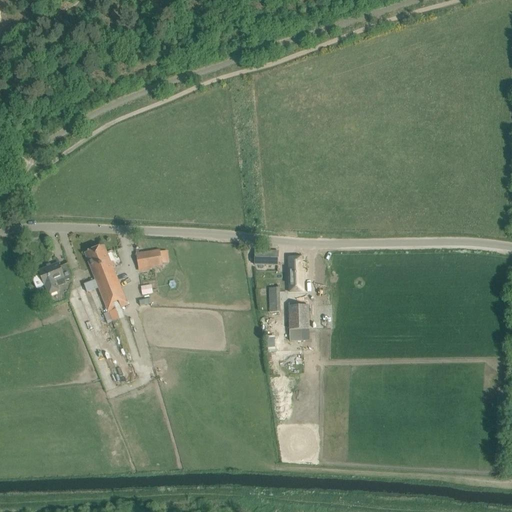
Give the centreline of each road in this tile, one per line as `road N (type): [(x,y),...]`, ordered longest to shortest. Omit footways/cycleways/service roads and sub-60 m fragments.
road 1 (track): [(464,0),(217,79),(129,117),(79,144),(0,207)]
road 2 (unclassified): [(0,233),(53,227),(511,247)]
